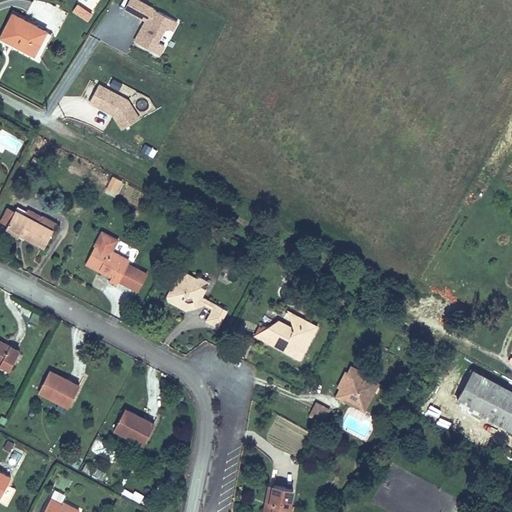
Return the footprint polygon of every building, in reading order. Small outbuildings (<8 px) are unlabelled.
[(158,44),(164,33),(171,36),(178,23),(136,0),(130,0),(124,11),(144,22),(132,43),(160,57),(165,48),(158,44)] [(89,19),(93,13),(79,4),(75,10),(89,19)] [(8,12),(0,27),(0,35),(39,55),(50,34),(8,12)] [(128,101),(99,86),(89,105),(111,117),(122,133),(141,121),(128,101)] [(148,147),(145,154),(153,158),(157,150),(148,147)] [(23,231),(48,243),(59,221),(44,214),(40,220),(26,214),(28,209),(17,203),(6,227),(21,234),(23,231)] [(133,258),(112,247),(110,251),(95,243),(85,263),(99,270),(101,267),(111,272),(107,279),(119,286),(133,258)] [(182,312),(202,308),(211,312),(206,323),(218,329),(227,310),(198,297),(207,279),(199,275),(191,276),(179,270),(169,273),(170,280),(163,295),(163,302),(182,312)] [(309,321),(286,309),(292,327),(309,321)] [(257,334),(302,357),(318,326),(309,321),(292,327),(275,319),(260,324),(257,334)] [(0,361),(13,369),(22,351),(0,339),(0,361)] [(341,389),(338,397),(342,399),(349,397),(351,404),(357,407),(370,403),(375,394),(373,387),(376,381),(361,374),(362,371),(353,367),(350,373),(348,372),(339,388),(341,389)] [(457,400),(485,416),(503,383),(475,367),(457,400)] [(79,382),(50,368),(39,391),(68,405),(79,382)] [(511,387),(503,383),(485,416),(511,429),(511,387)] [(312,411),(326,418),(330,410),(317,403),(312,411)] [(370,403),(357,407),(366,411),(370,403)] [(155,422),(127,408),(116,429),(144,443),(155,422)] [(312,411),(310,416),(323,423),(326,418),(312,411)] [(92,477),(104,480),(106,472),(94,469),(92,477)] [(0,494),(10,475),(0,470),(0,494)] [(289,511),(295,488),(268,482),(262,511),(289,511)] [(136,492),(132,499),(140,503),(144,496),(136,492)] [(63,511),(59,510),(64,502),(51,495),(41,511),(63,511)]
